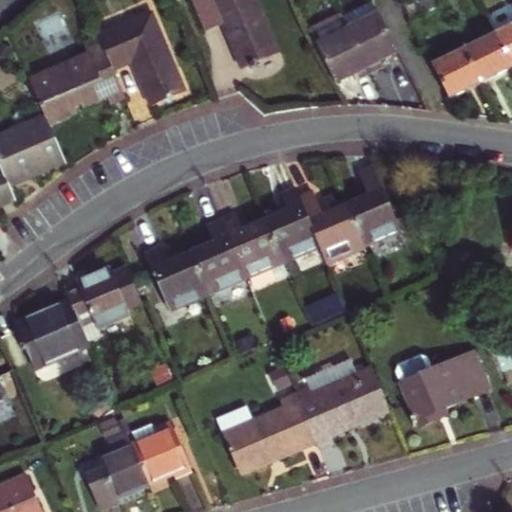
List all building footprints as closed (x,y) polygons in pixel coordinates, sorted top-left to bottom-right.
[(255,72),(252,65),(273,56),(249,0),(188,0),(202,33),(221,26),(228,44),(239,70),(245,68),(248,75),(255,72)] [(441,0),(412,0),(405,4),(416,28),(448,12),(441,0)] [(376,78),(390,70),(387,65),(396,60),(405,56),(379,6),(347,22),(376,78)] [(179,92),(153,28),(148,15),(134,21),(99,35),(95,36),(109,71),(128,63),(137,85),(142,97),(146,106),(166,97),(179,92)] [(376,78),(347,22),(346,20),(314,36),(341,88),(351,83),(358,80),(361,85),(376,78)] [(511,31),(500,37),(511,59),(511,31)] [(104,106),(121,100),(109,71),(95,36),(79,43),(83,54),(63,62),(80,104),(82,108),(102,100),(104,106)] [(511,59),(500,37),(469,53),(485,86),(504,77),(511,72),(511,59)] [(469,53),(437,69),(453,102),(471,93),(485,86),(469,53)] [(63,62),(25,78),(36,106),(45,126),(74,114),(71,107),(76,106),(80,104),(63,62)] [(0,121),(0,124),(17,167),(31,161),(54,151),(45,126),(36,106),(0,121)] [(0,200),(8,197),(0,178),(0,173),(17,167),(0,124),(0,200)] [(351,181),(360,202),(351,206),(338,212),(356,253),(393,237),(366,174),(351,181)] [(259,228),(278,271),(313,255),(291,204),(286,192),(273,198),(280,215),(272,218),(258,225),(259,228)] [(304,199),(291,204),(313,255),(319,269),(356,253),(338,212),(322,219),(314,222),(304,199)] [(228,257),(241,287),(278,271),(259,228),(245,234),(237,238),(230,222),(216,228),(228,257)] [(241,287),(228,257),(216,228),(200,235),(207,251),(199,254),(187,260),(205,303),(241,287)] [(141,262),(166,319),(205,303),(187,260),(175,264),(166,269),(159,255),(141,262)] [(128,324),(111,287),(107,277),(94,283),(62,299),(68,312),(77,336),(92,329),(96,338),(104,335),(128,324)] [(39,330),(34,333),(52,374),(87,359),(77,336),(68,312),(45,323),(37,326),(39,330)] [(14,341),(33,383),(52,374),(34,333),(14,341)] [(460,406),(487,394),(471,359),(444,371),(460,406)] [(342,364),(322,374),(346,431),(382,415),(363,371),(348,377),(342,364)] [(440,412),(441,415),(450,411),(460,406),(444,371),(431,377),(427,367),(420,364),(407,369),(432,427),(436,425),(432,416),(436,414),(440,412)] [(396,374),(394,381),(411,423),(407,426),(411,433),(415,432),(416,434),(432,427),(407,369),(396,374)] [(324,449),(321,442),(346,431),(322,374),(314,378),(320,390),(304,397),(302,394),(289,399),(290,403),(310,450),(312,455),(324,449)] [(304,397),(320,390),(314,378),(298,385),(302,394),(304,397)] [(274,466),(310,450),(290,403),(276,409),(279,415),(257,425),(274,466)] [(211,427),(235,483),(274,466),(257,425),(249,428),(242,413),(211,427)] [(154,445),(128,456),(143,491),(158,484),(168,480),(170,484),(187,476),(168,433),(151,440),(154,445)] [(113,509),(111,505),(123,499),(143,491),(128,456),(123,443),(103,451),(109,464),(95,470),(98,476),(95,477),(109,511),(113,509)] [(35,511),(20,475),(0,483),(0,511),(35,511)] [(80,484),(92,511),(106,511),(109,511),(95,477),(80,484)]
